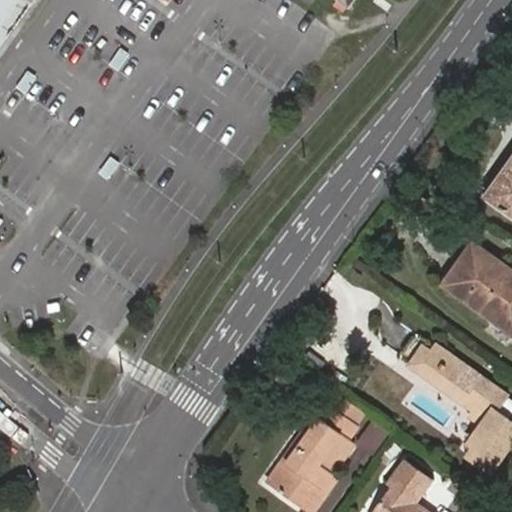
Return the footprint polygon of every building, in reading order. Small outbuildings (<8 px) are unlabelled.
[(0,0),(0,55),(41,0),(0,0)] [(337,4),(335,8),(343,13),(345,10),(337,4)] [(511,160),(487,197),(511,214),(511,160)] [(511,271),(477,247),(450,283),(511,327),(511,271)] [(480,445),(475,455),(495,470),(511,446),(511,419),(511,418),(511,408),(510,401),(506,399),(508,394),(453,354),(451,358),(419,334),(404,357),(477,407),(478,418),(487,424),(475,441),(480,445)] [(332,404),(290,462),(284,458),(267,481),(310,511),(311,511),(330,488),(326,485),(357,443),(350,438),(360,425),(332,404)] [(468,450),(475,455),(480,445),(475,441),(468,450)] [(393,487),(374,511),(431,511),(419,503),(435,481),(406,461),(390,484),(393,487)]
